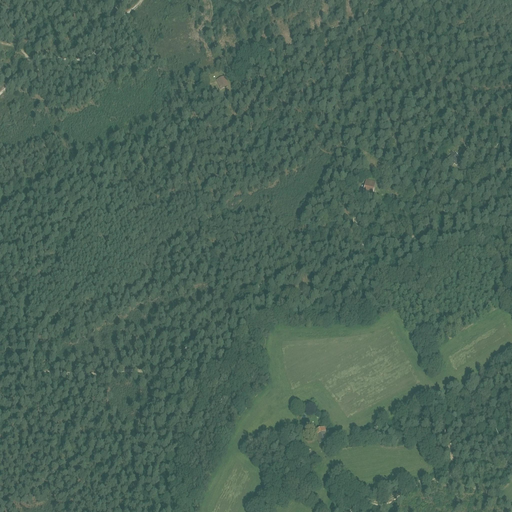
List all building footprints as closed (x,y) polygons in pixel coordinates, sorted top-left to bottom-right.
[(216,80),(220,90),(229,86),(224,77),(216,80)] [(450,153),(452,156),(448,159),(452,163),(453,161),(457,166),(461,163),(457,158),(458,157),(455,153),(455,154),(452,151),(450,153)] [(364,192),(370,193),(371,188),(372,188),(373,184),(369,183),(369,181),(366,180),(364,192)] [(298,299),(300,292),(292,289),(290,296),(295,297),(294,298),(298,299)] [(314,431),(319,444),(329,440),(325,427),(314,431)]
